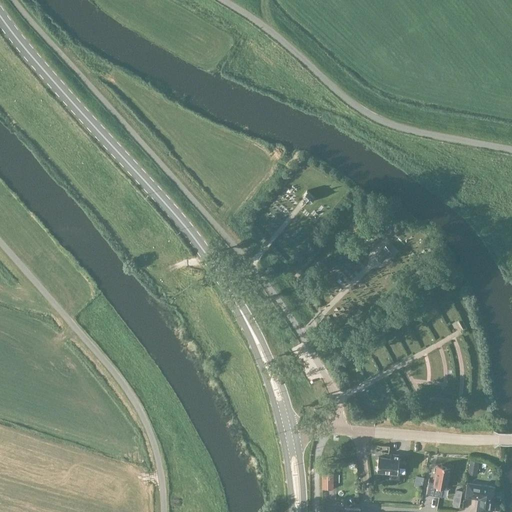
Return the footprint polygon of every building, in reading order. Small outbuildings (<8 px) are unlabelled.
[(303,198),(307,202),(308,201),(310,202),(314,197),(307,191),(302,196),(304,197),(303,198)] [(375,256),(380,261),(390,252),(385,246),(375,256)] [(378,457),(376,472),(397,474),(399,455),(390,454),(389,458),(378,457)] [(470,461),(468,474),(477,476),(479,463),(470,461)] [(434,483),(428,482),(426,494),(441,496),(442,487),(446,488),(449,468),(437,466),(434,483)] [(322,474),(322,489),(332,488),(332,474),(322,474)] [(423,477),(416,476),(414,486),(421,488),(423,477)] [(489,511),(493,487),(468,483),(466,496),(479,498),(477,511),(486,511),(489,511)] [(461,489),(455,488),(452,505),(458,506),(461,489)]
